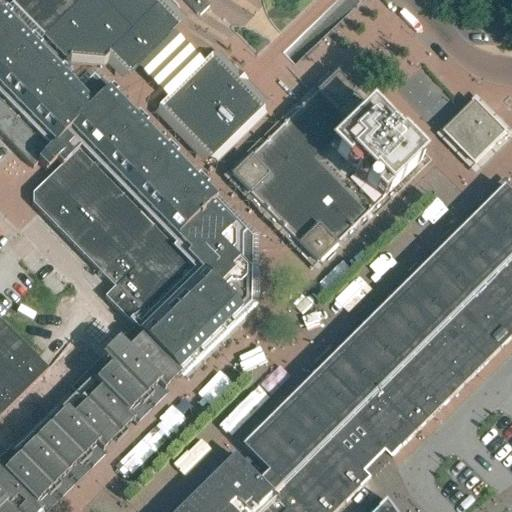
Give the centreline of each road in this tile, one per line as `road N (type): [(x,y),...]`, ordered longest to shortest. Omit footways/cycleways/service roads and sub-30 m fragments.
road 1 (unclassified): [(0,211),(104,346)]
road 2 (residential): [(409,0),(477,67),(511,75)]
